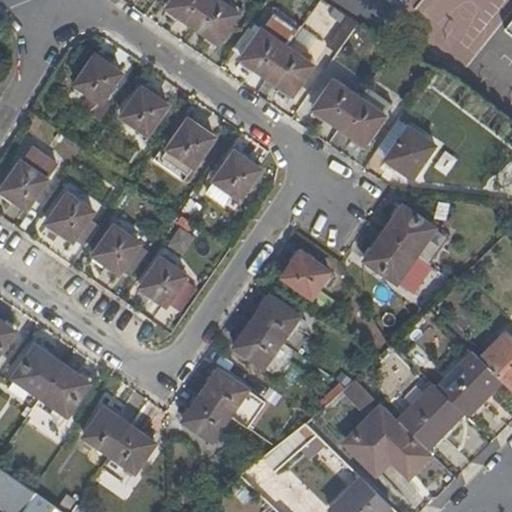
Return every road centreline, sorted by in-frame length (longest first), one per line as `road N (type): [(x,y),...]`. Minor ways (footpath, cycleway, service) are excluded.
road 1 (residential): [(0,266),(140,362),(182,353),(301,175)]
road 2 (residential): [(301,175),(301,152),(133,34),(71,3)]
road 3 (residential): [(71,3),(0,114)]
